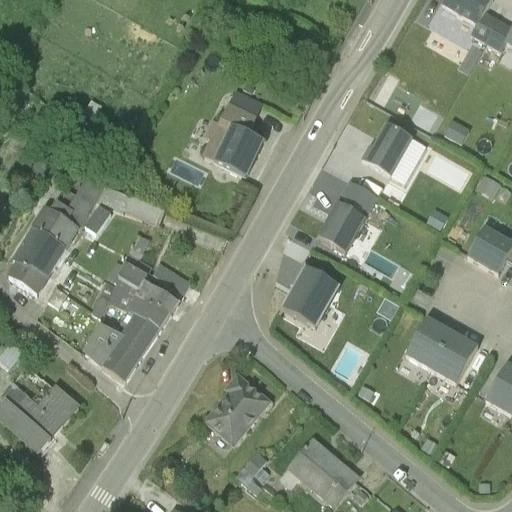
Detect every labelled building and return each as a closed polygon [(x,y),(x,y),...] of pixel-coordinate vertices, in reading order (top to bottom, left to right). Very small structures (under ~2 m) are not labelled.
[(511,35),(499,28),(486,53),(500,61),(505,53),(511,56),(511,35)] [(229,113),(256,127),(261,115),(233,101),(229,113)] [(256,127),(229,113),(219,132),(212,129),(204,147),(209,149),(202,165),(214,171),(231,135),(248,143),(256,127)] [(465,151),(471,136),(453,129),(447,144),(465,151)] [(368,156),(360,170),(364,172),(390,186),(411,148),(385,133),(372,158),(368,156)] [(231,135),(214,171),(246,186),(263,150),(248,143),(231,135)] [(64,162),(57,172),(77,186),(84,175),(64,162)] [(31,166),(20,186),(38,194),(48,174),(31,166)] [(53,175),(45,187),(60,198),(68,186),(53,175)] [(484,184),(475,199),(492,209),(500,194),(484,184)] [(50,221),(80,239),(96,212),(106,195),(89,185),(68,218),(56,212),(50,221)] [(342,207),(371,224),(382,205),(353,189),(342,207)] [(106,195),(96,212),(123,223),(124,222),(158,236),(165,221),(130,206),(106,195)] [(335,212),(316,248),(346,264),(365,228),(335,212)] [(32,238),(67,259),(80,239),(50,221),(44,217),(32,238)] [(99,217),(85,237),(96,245),(111,225),(99,217)] [(511,252),(485,236),(466,267),(497,285),(511,259),(511,252)] [(16,272),(49,288),(67,259),(32,238),(12,270),(16,272)] [(125,273),(146,286),(152,277),(140,270),(149,250),(138,245),(128,264),(125,273)] [(179,265),(176,270),(194,280),(197,275),(179,265)] [(106,292),(115,297),(118,289),(125,273),(117,268),(108,281),(106,292)] [(293,294),(280,318),(317,339),(328,319),(341,297),(327,289),(329,285),(303,271),(301,274),(290,292),(293,294)] [(49,288),(16,272),(8,286),(39,305),(49,288)] [(115,297),(109,313),(127,322),(128,320),(127,320),(135,306),(144,291),(147,286),(146,286),(125,273),(118,289),(115,297)] [(159,273),(153,284),(183,306),(191,293),(159,273)] [(144,291),(135,306),(167,327),(178,312),(144,291)] [(115,297),(106,292),(91,323),(102,329),(109,313),(115,297)] [(56,297),(48,311),(59,318),(68,304),(56,297)] [(127,320),(128,320),(134,324),(148,333),(148,332),(160,339),(167,327),(135,306),(127,320)] [(128,320),(127,322),(120,334),(126,338),(134,324),(128,320)] [(121,344),(120,347),(144,362),(160,339),(148,332),(148,333),(134,324),(126,338),(121,344)] [(53,325),(47,334),(64,346),(70,338),(53,325)] [(430,380),(452,341),(427,326),(405,365),(430,380)] [(120,347),(121,344),(98,334),(84,363),(101,377),(120,347)] [(452,341),(430,380),(455,394),(478,356),(452,341)] [(120,347),(101,377),(125,391),(144,362),(120,347)] [(14,348),(0,364),(0,371),(9,379),(26,359),(14,348)] [(511,423),(511,374),(506,372),(485,411),(511,425),(511,423)] [(227,403),(203,431),(234,457),(272,411),(238,383),(223,400),(227,403)] [(17,418),(28,406),(12,391),(0,405),(0,406),(6,409),(17,418)] [(17,418),(6,409),(0,415),(0,431),(38,464),(51,449),(80,416),(56,394),(38,414),(28,406),(17,418)] [(286,480),(298,490),(323,511),(338,511),(361,486),(314,446),(285,479),(286,480)] [(104,450),(98,459),(103,462),(109,453),(104,450)] [(240,475),(253,483),(262,491),(269,482),(261,475),(268,467),(256,457),(240,475)] [(253,483),(240,475),(233,483),(244,494),(250,499),(256,504),(262,496),(251,486),(253,483)] [(298,490),(286,480),(278,489),(290,499),(298,490)] [(361,499),(354,507),(358,511),(361,511),(367,505),(361,499)]
